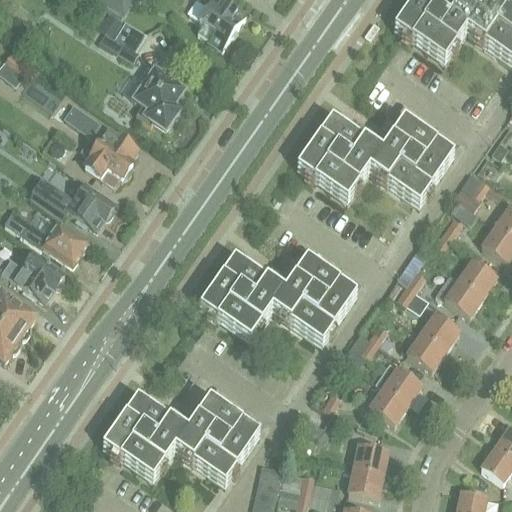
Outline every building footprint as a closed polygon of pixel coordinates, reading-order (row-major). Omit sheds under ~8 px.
[(126,0),(100,0),(98,4),(123,19),(133,4),(126,0)] [(189,20),(199,27),(204,30),(198,39),(222,56),(230,45),(234,45),(237,40),(236,36),(245,23),(216,3),(210,0),(199,0),(189,16),(189,20)] [(511,0),(494,0),(489,7),(485,13),(467,0),(461,9),(446,0),(419,0),(393,37),(443,71),(443,72),(447,66),(451,60),(465,40),(499,63),(511,71),(511,0)] [(146,39),(126,27),(116,43),(136,56),(146,39)] [(373,29),(363,44),(369,48),(379,33),(373,29)] [(21,30),(11,44),(26,55),(36,40),(21,30)] [(117,59),(131,68),(136,59),(123,51),(117,59)] [(24,82),(33,69),(16,56),(6,68),(24,82)] [(143,112),(136,122),(151,132),(153,129),(165,137),(180,117),(167,108),(178,93),(148,72),(139,84),(146,89),(134,106),(143,112)] [(109,139),(99,132),(99,131),(93,127),(85,140),(91,144),(81,158),(91,165),(85,174),(114,194),(120,185),(122,187),(124,184),(128,183),(131,178),(131,174),(133,171),(131,170),(138,159),(109,139)] [(400,135),(392,147),(388,153),(370,140),(364,149),(336,131),(331,127),(296,177),(297,177),(346,211),(350,206),(359,193),(368,179),(404,204),(414,210),(419,214),(453,164),(404,130),(400,135)] [(508,155),(500,149),(491,161),(500,167),(508,155)] [(471,199),(480,186),(472,180),(462,193),(471,199)] [(76,206),(62,196),(46,185),(31,207),(62,228),(69,218),(97,238),(105,225),(110,225),(113,219),(113,215),(114,213),(86,193),(76,206)] [(490,193),(480,186),(471,199),(481,206),(490,193)] [(482,207),(462,193),(455,203),(475,217),(482,207)] [(495,234),(511,245),(511,215),(510,214),(495,234)] [(41,255),(43,252),(73,273),(88,251),(58,231),(50,243),(13,217),(4,230),(41,255)] [(445,239),(453,245),(463,231),(455,225),(445,239)] [(506,272),(511,263),(511,245),(495,234),(481,255),(506,272)] [(443,259),(453,245),(445,239),(435,253),(443,259)] [(2,279),(45,310),(54,298),(56,295),(60,294),(63,289),(62,286),(64,283),(35,262),(25,276),(11,266),(2,279)] [(271,319),(305,342),(317,350),(322,354),(356,304),(307,269),(303,275),(295,287),(291,292),(273,280),(266,289),(239,270),(234,267),(199,316),(249,351),(253,346),(258,337),(271,319)] [(458,288),(483,305),(497,285),(472,268),(458,288)] [(407,292),(416,298),(426,284),(417,278),(407,292)] [(469,325),(483,305),(458,288),(449,282),(435,302),(469,325)] [(406,312),(416,298),(407,292),(398,306),(406,312)] [(36,324),(0,298),(0,332),(20,347),(21,345),(22,346),(23,345),(26,344),(30,339),(30,335),(30,334),(29,334),(36,324)] [(421,341),(445,359),(459,338),(435,321),(421,341)] [(19,348),(20,347),(0,332),(0,366),(4,370),(11,359),(12,360),(13,359),(16,359),(20,353),(20,349),(19,348)] [(370,346),(378,352),(388,338),(380,332),(370,346)] [(360,339),(350,353),(360,360),(370,346),(360,339)] [(431,379),(445,359),(421,341),(406,362),(431,379)] [(368,366),(378,352),(370,346),(360,360),(368,366)] [(383,395),(408,412),(422,392),(397,375),(383,395)] [(394,433),(408,412),(383,395),(369,415),(394,433)] [(332,400),(323,416),(332,421),(341,405),(332,400)] [(142,410),(137,406),(102,456),(152,490),(156,485),(164,473),(174,458),(207,481),(219,489),(225,493),(259,443),(209,409),(206,414),(197,426),(194,432),(176,419),(169,428),(142,410)] [(311,410),(303,421),(309,425),(300,437),(316,441),(321,434),(323,435),(333,422),(332,421),(323,416),(311,410)] [(511,436),(509,435),(495,455),(511,467),(511,436)] [(353,476),(383,482),(388,458),(359,452),(353,476)] [(511,467),(495,455),(481,476),(502,491),(510,480),(511,482),(511,467)] [(259,482),(282,487),(283,478),(284,476),(262,471),(259,482)] [(378,507),(383,482),(353,476),(348,500),(378,507)] [(280,494),(311,501),(315,485),(283,478),(282,487),(280,494)] [(279,498),(280,494),(282,487),(259,482),(257,493),(279,498)] [(277,509),(279,498),(257,493),(254,504),(277,509)] [(289,511),(308,511),(311,501),(280,494),(279,498),(277,509),(289,511)] [(485,511),(487,504),(461,499),(458,511),(485,511)]
